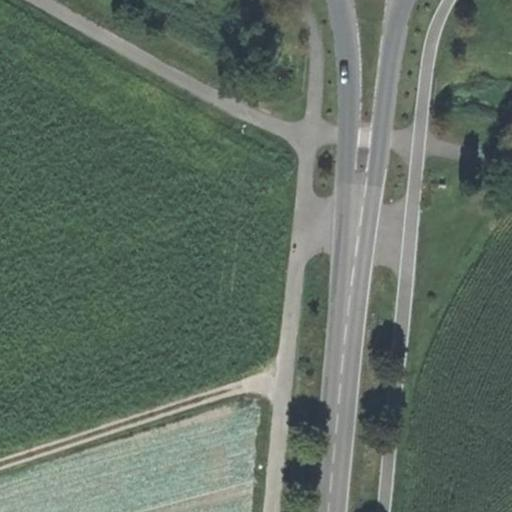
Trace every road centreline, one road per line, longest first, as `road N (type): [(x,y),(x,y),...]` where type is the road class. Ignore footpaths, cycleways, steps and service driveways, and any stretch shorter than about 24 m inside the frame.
road 1 (track): [(271,511),(307,131)]
road 2 (track): [(382,511),(417,142)]
road 3 (track): [(285,375),(0,463)]
road 4 (primary): [(330,511),(358,225)]
road 5 (primary): [(358,225),(375,170),(397,0)]
road 6 (primary): [(342,0),(358,225)]
